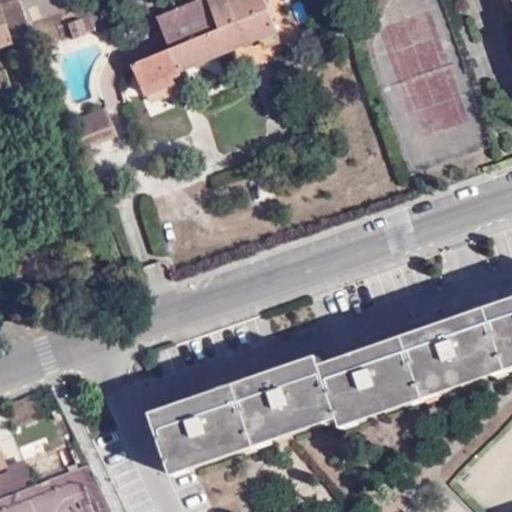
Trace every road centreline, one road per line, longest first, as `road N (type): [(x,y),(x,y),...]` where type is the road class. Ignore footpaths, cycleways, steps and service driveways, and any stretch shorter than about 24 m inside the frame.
road 1 (residential): [(511,197),(0,373)]
road 2 (unknown): [(167,315),(111,156)]
